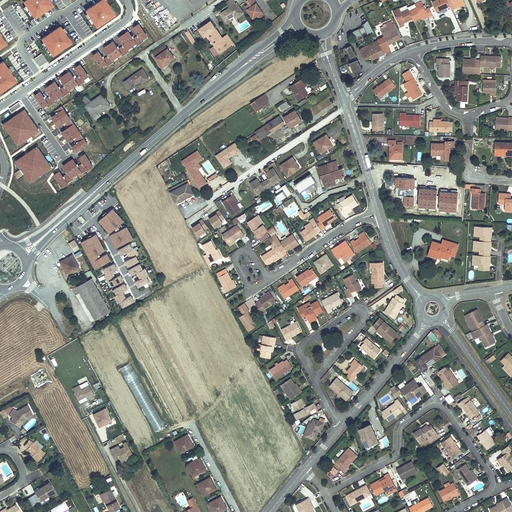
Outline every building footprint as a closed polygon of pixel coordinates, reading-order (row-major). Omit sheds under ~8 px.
[(23,0),(34,16),(54,3),(52,0),(23,0)] [(98,0),(85,10),(96,26),(115,12),(106,0),(98,0)] [(236,3),(233,0),(229,0),(225,3),(229,8),(236,3)] [(263,11),(255,0),(249,0),(251,2),(245,6),(253,18),(263,11)] [(418,6),(411,9),(414,15),(415,17),(423,13),(424,16),(429,15),(422,0),(420,0),(416,2),(418,6)] [(437,0),(434,1),(439,12),(448,8),(447,5),(450,3),(448,0),(437,0)] [(243,13),(237,3),(236,3),(229,8),(220,14),(225,22),(231,18),(232,17),(231,16),(233,15),(234,16),(236,18),(243,13)] [(414,15),(411,9),(410,5),(402,8),(401,4),(394,7),(400,23),(404,21),(403,19),(414,15)] [(263,11),(253,18),(255,21),(265,15),(263,11)] [(387,34),(380,38),(387,49),(387,50),(393,47),(390,41),(403,35),(396,22),(395,22),(394,18),(388,21),(389,22),(390,25),(384,28),(383,28),(387,34)] [(207,34),(218,52),(234,43),(228,32),(222,35),(212,19),(199,27),(204,36),(207,34)] [(362,24),(364,28),(352,32),(356,42),(363,39),(362,35),(367,33),(369,36),(374,34),(368,21),(362,24)] [(40,37),(52,54),(72,40),(60,23),(40,37)] [(192,44),(196,41),(189,29),(185,32),(192,44)] [(183,42),(178,35),(173,39),(178,46),(184,43),(183,42)] [(380,38),(379,36),(361,44),(365,53),(370,51),(373,56),(387,49),(380,38)] [(165,44),(152,53),(162,67),(169,63),(169,62),(174,58),(165,44)] [(356,55),(351,44),(346,46),(350,57),(356,55)] [(504,52),(484,51),(483,61),(504,62),(504,52)] [(34,57),(39,65),(47,60),(42,52),(34,57)] [(449,52),(440,52),(439,57),(442,57),(441,71),(453,72),(453,58),(448,58),(449,52)] [(474,54),(466,54),(466,68),(478,69),(478,53),(474,53),(474,54)] [(0,60),(0,89),(16,79),(2,59),(0,60)] [(361,67),(358,59),(350,62),(353,70),(361,67)] [(127,87),(133,83),(139,79),(140,81),(142,83),(149,78),(142,69),(124,82),(127,87)] [(416,73),(407,79),(416,96),(425,91),(419,79),(419,78),(416,73)] [(392,74),(376,86),(383,95),(399,83),(392,74)] [(458,76),(458,84),(461,84),(460,89),(460,96),(471,96),(471,80),(469,80),(469,76),(458,76)] [(498,78),(485,77),(485,88),(498,88),(498,78)] [(305,79),(295,86),(304,100),(313,94),(309,87),(307,85),(309,84),(305,79)] [(99,113),(110,105),(102,94),(91,102),(87,95),(81,99),(92,115),(97,112),(99,113)] [(268,96),(257,104),(262,112),(271,106),(271,100),(268,96)] [(279,105),(283,111),(290,106),(287,100),(279,105)] [(298,111),(288,118),(295,129),(306,122),(298,111)] [(400,114),(399,114),(399,125),(414,126),(414,127),(420,127),(420,115),(406,114),(406,112),(400,112),(400,114)] [(383,113),(372,113),(372,131),(383,130),(383,113)] [(498,125),(511,125),(511,114),(499,114),(498,125)] [(283,117),(269,127),(254,137),(259,144),(269,137),(287,125),(288,124),(285,120),(283,117)] [(441,121),(433,121),(429,121),(429,132),(449,132),(449,131),(452,131),(452,122),(449,122),(449,121),(441,121)] [(337,146),(330,135),(318,143),(325,154),(337,146)] [(511,138),(498,138),(498,148),(505,148),(505,147),(508,147),(508,151),(511,150),(511,138)] [(388,140),(388,144),(390,144),(390,145),(389,145),(389,157),(396,157),(396,159),(402,159),(403,144),(402,144),(397,144),(396,144),(396,140),(388,140)] [(230,158),(241,151),(235,141),(215,154),(224,167),(233,162),(230,158)] [(440,160),(448,160),(448,156),(450,157),(450,150),(446,150),(446,147),(450,147),(455,147),(455,141),(445,141),(444,143),(431,142),(431,156),(440,156),(440,160)] [(286,165),(294,176),(303,170),(300,165),(301,164),(297,157),(286,165)] [(324,169),(332,188),(339,185),(338,181),(340,181),(351,176),(349,171),(345,173),(344,171),(341,162),(324,169)] [(428,177),(417,176),(417,164),(407,164),(406,182),(414,183),(417,183),(417,188),(413,188),(412,205),(424,205),(425,190),(433,190),(434,179),(428,179),(428,177)] [(262,194),(286,179),(279,167),(271,173),(274,177),(266,183),(263,178),(255,183),(262,194)] [(320,181),(315,174),(299,185),(304,192),(320,181)] [(169,189),(170,192),(189,183),(188,180),(169,189)] [(195,195),(189,183),(170,192),(176,204),(195,195)] [(286,183),(274,190),(280,200),(292,193),(286,183)] [(472,193),(472,204),(474,204),(474,209),(485,209),(485,193),(481,193),(481,189),(471,188),(471,193),(472,193)] [(433,192),(433,190),(425,190),(424,205),(426,206),(427,192),(433,192)] [(506,198),(507,193),(499,193),(498,204),(505,204),(504,211),(511,211),(511,198),(506,198)] [(223,201),(232,215),(241,209),(237,203),(234,198),(236,197),(234,194),(223,201)] [(356,208),(362,204),(356,195),(344,203),(346,206),(343,208),(348,216),(351,213),(350,212),(356,208)] [(113,206),(98,219),(110,232),(124,219),(113,206)] [(321,224),(325,230),(329,227),(328,226),(333,222),(340,218),(334,209),(322,217),(325,222),(321,224)] [(213,216),(210,218),(216,227),(223,222),(222,221),(225,218),(219,210),(214,213),(215,215),(213,216)] [(266,230),(263,225),(264,224),(261,220),(258,221),(256,217),(248,223),(252,230),(253,229),(257,235),(256,236),(258,239),(259,239),(267,233),(265,230),(266,230)] [(205,230),(208,228),(202,219),(197,223),(198,224),(196,225),(193,227),(199,237),(206,232),(205,230)] [(109,234),(116,247),(134,237),(127,224),(109,234)] [(305,232),(310,241),(317,236),(317,235),(325,230),(321,224),(317,226),(316,225),(310,228),(305,232)] [(228,244),(229,244),(234,240),(240,236),(241,238),(245,236),(238,225),(222,235),(228,244)] [(268,230),(272,236),(275,234),(277,232),(273,226),(268,230)] [(478,265),(478,270),(489,270),(490,266),(488,266),(488,256),(490,256),(490,251),(489,251),(489,241),(491,241),(491,237),(489,237),(490,227),(474,226),(473,236),(480,237),(479,241),(473,240),(473,251),(479,251),(479,255),(472,255),(472,265),(478,265)] [(81,239),(94,268),(112,260),(107,250),(106,251),(97,232),(81,239)] [(270,236),(268,233),(267,233),(259,239),(261,242),(270,236)] [(350,241),(357,251),(371,242),(366,233),(359,237),(355,240),(354,239),(350,241)] [(293,248),(299,244),(292,234),(280,242),(275,234),(272,236),(271,236),(273,239),(276,242),(282,253),(285,251),(289,248),(292,247),(293,248)] [(442,239),(441,243),(449,246),(448,250),(451,251),(450,256),(455,257),(459,244),(442,239)] [(207,254),(204,255),(208,263),(219,258),(215,250),(216,249),(212,240),(202,245),(207,254)] [(427,255),(437,258),(438,255),(441,256),(441,257),(449,260),(450,256),(451,251),(448,250),(449,246),(441,243),(432,240),(427,255)] [(337,251),(346,265),(356,259),(355,258),(359,255),(349,241),(344,244),(345,246),(337,251)] [(121,254),(134,249),(131,242),(118,248),(121,254)] [(276,242),(271,246),(273,249),(268,252),(262,256),(267,265),(269,264),(283,254),(282,253),(276,242)] [(126,261),(127,265),(140,261),(136,250),(121,255),(124,262),(126,261)] [(283,254),(269,264),(270,265),(284,255),(283,254)] [(79,267),(72,255),(61,262),(67,274),(79,267)] [(337,265),(330,255),(327,257),(327,258),(323,260),(318,263),(324,273),(337,265)] [(101,269),(110,287),(124,280),(122,274),(116,277),(112,270),(118,268),(115,262),(101,269)] [(137,286),(150,280),(147,273),(149,273),(146,266),(143,267),(141,262),(129,267),(132,274),(137,272),(140,278),(135,280),(137,286)] [(384,271),(384,262),(371,262),(371,268),(373,268),(373,274),(374,274),(375,283),(383,283),(385,283),(384,274),(383,274),(382,271),(384,271)] [(95,276),(92,269),(85,273),(87,277),(91,274),(93,278),(95,276)] [(217,273),(226,291),(235,287),(232,280),(228,272),(226,269),(217,273)] [(297,277),(302,286),(318,276),(313,269),(309,271),(304,274),(303,273),(297,277)] [(344,279),(349,288),(345,290),(349,297),(353,296),(351,293),(356,290),(357,292),(362,289),(358,281),(357,282),(354,274),(344,279)] [(110,311),(94,282),(98,280),(95,276),(93,278),(77,287),(95,320),(110,311)] [(279,289),(285,298),(299,289),(292,279),(289,281),(290,282),(285,285),(279,289)] [(120,307),(135,301),(132,293),(126,296),(124,290),(129,288),(126,282),(112,288),(120,307)] [(276,301),(270,292),(259,299),(259,300),(255,302),(261,313),(266,310),(265,308),(276,301)] [(338,292),(323,300),(329,312),(333,310),(332,308),(343,302),(338,292)] [(395,298),(403,302),(405,299),(397,294),(395,298)] [(389,306),(385,312),(395,318),(404,303),(403,302),(395,298),(394,297),(392,301),(393,301),(390,307),(389,306)] [(319,300),(311,304),(310,302),(298,308),(302,316),(306,314),(307,316),(308,320),(317,316),(316,315),(324,311),(319,300)] [(239,317),(246,327),(252,324),(255,322),(251,315),(248,311),(249,310),(247,307),(248,307),(247,306),(246,307),(245,307),(246,308),(241,311),(244,314),(239,317)] [(464,315),(472,331),(485,325),(477,309),(464,315)] [(399,333),(380,317),(373,326),(377,330),(376,331),(377,332),(382,337),(383,336),(391,343),(399,333)] [(303,331),(298,322),(283,330),(288,340),(292,338),(292,337),(303,331)] [(479,337),(480,336),(482,340),(485,347),(496,342),(493,336),(492,333),(487,324),(485,325),(472,331),(470,332),(474,340),(479,337)] [(276,337),(264,335),(264,336),(263,339),(262,344),(258,343),(257,350),(261,350),(260,356),(270,358),(271,351),(272,346),(273,346),(274,346),(276,337)] [(381,350),(367,338),(364,341),(365,342),(361,347),(374,358),(381,350)] [(416,360),(424,372),(428,369),(427,367),(443,357),(436,346),(416,360)] [(501,361),(505,365),(511,371),(509,374),(511,377),(511,376),(511,356),(509,353),(501,361)] [(271,370),(277,379),(294,367),(289,360),(285,362),(284,361),(280,364),(280,365),(278,366),(278,365),(271,370)] [(347,378),(353,382),(365,368),(358,361),(353,366),(348,373),(350,374),(347,378)] [(155,433),(165,428),(130,362),(120,368),(155,433)] [(503,368),(509,374),(511,371),(505,365),(503,368)] [(449,390),(459,383),(449,369),(448,370),(447,368),(441,373),(442,374),(440,375),(444,381),(447,386),(446,387),(449,390)] [(31,375),(36,386),(50,380),(45,369),(31,375)] [(283,386),(292,400),(303,393),(301,389),(300,390),(296,384),(292,379),(283,386)] [(346,400),(353,392),(338,379),(331,387),(346,400)] [(420,397),(427,392),(422,384),(420,386),(415,379),(406,385),(401,389),(407,398),(411,394),(416,395),(418,394),(420,397)] [(73,389),(79,400),(84,398),(86,396),(87,398),(95,395),(90,385),(82,389),(80,385),(73,389)] [(403,393),(398,386),(396,388),(392,390),(392,391),(396,397),(403,393)] [(445,397),(449,403),(455,399),(450,393),(445,397)] [(465,399),(459,403),(462,408),(463,407),(471,418),(480,412),(471,400),(470,400),(468,397),(465,399)] [(402,412),(401,410),(405,408),(398,399),(395,401),(396,403),(382,412),(389,421),(402,412)] [(305,406),(302,400),(292,405),(297,414),(295,415),(298,420),(308,415),(307,414),(305,409),(304,407),(305,406)] [(22,421),(27,414),(28,415),(35,411),(30,402),(19,408),(16,406),(12,412),(15,414),(14,415),(22,421)] [(308,407),(311,412),(317,409),(314,404),(308,407)] [(92,413),(99,427),(113,420),(106,407),(92,413)] [(13,417),(21,424),(28,415),(27,414),(22,421),(14,415),(13,417)] [(309,430),(306,436),(315,441),(318,434),(316,434),(317,432),(319,432),(320,433),(324,424),(314,420),(309,430)] [(47,422),(38,427),(41,431),(49,427),(47,422)] [(379,442),(371,423),(358,429),(366,447),(379,442)] [(439,436),(435,430),(433,432),(429,427),(423,431),(421,428),(413,433),(420,443),(428,437),(431,441),(439,436)] [(486,430),(478,436),(481,440),(483,442),(488,449),(496,443),(486,430)] [(195,446),(188,434),(174,441),(181,454),(195,446)] [(455,442),(451,436),(441,443),(451,458),(461,451),(456,444),(457,444),(455,441),(455,442)] [(32,455),(38,460),(45,452),(40,448),(36,444),(33,441),(30,439),(25,446),(27,448),(33,454),(32,455)] [(509,445),(501,451),(505,455),(498,460),(502,465),(504,464),(509,471),(511,468),(511,454),(510,451),(511,450),(509,445)] [(113,451),(118,461),(122,459),(124,463),(131,460),(126,450),(121,452),(120,449),(119,448),(113,451)] [(335,463),(345,472),(348,469),(347,468),(358,456),(348,448),(335,463)] [(207,470),(200,457),(186,465),(194,480),(200,477),(199,474),(207,470)] [(412,461),(396,469),(402,480),(417,472),(412,461)] [(444,463),(436,469),(440,474),(443,472),(448,469),(446,467),(444,463)] [(468,486),(478,478),(476,475),(474,476),(470,470),(466,464),(457,470),(468,486)] [(334,475),(338,471),(333,466),(329,470),(334,475)] [(396,488),(388,473),(384,475),(385,477),(385,478),(376,482),(376,481),(370,484),(376,496),(385,491),(386,493),(396,488)] [(217,489),(211,477),(197,484),(204,497),(217,489)] [(55,492),(50,482),(42,487),(43,488),(35,493),(42,504),(50,499),(48,496),(55,492)] [(456,496),(460,494),(454,483),(450,485),(449,482),(444,484),(446,488),(439,491),(444,501),(447,499),(448,500),(453,498),(452,497),(455,495),(456,496)] [(366,485),(346,495),(351,505),(371,494),(366,485)] [(102,500),(105,507),(107,511),(120,511),(112,495),(102,500)] [(222,511),(228,509),(221,496),(207,504),(211,511),(222,511)] [(191,508),(190,508),(192,511),(197,511),(200,510),(194,497),(187,501),(191,508)] [(410,507),(412,511),(422,511),(423,511),(422,511),(425,509),(425,511),(433,506),(428,497),(419,502),(413,505),(412,505),(413,506),(410,507)] [(505,511),(511,508),(511,506),(507,497),(502,500),(502,501),(497,504),(489,508),(490,511),(505,511)] [(311,502),(309,498),(295,505),(298,511),(314,511),(313,509),(309,503),(311,502)]
